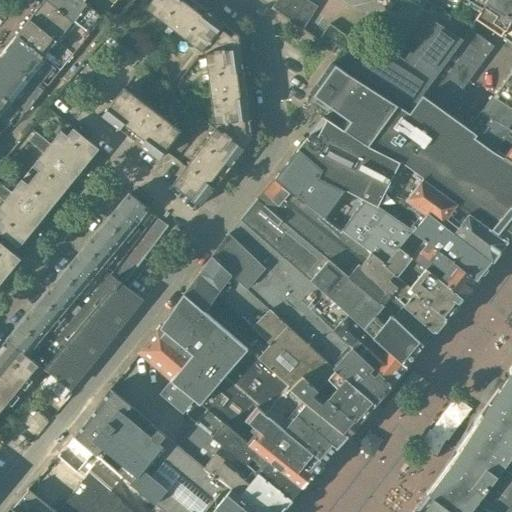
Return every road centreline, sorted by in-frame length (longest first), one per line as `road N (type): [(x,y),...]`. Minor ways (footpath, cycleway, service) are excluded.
road 1 (residential): [(0,505),(213,230)]
road 2 (residential): [(213,230),(123,159),(0,313)]
road 3 (residential): [(213,230),(278,146),(261,16),(240,0)]
